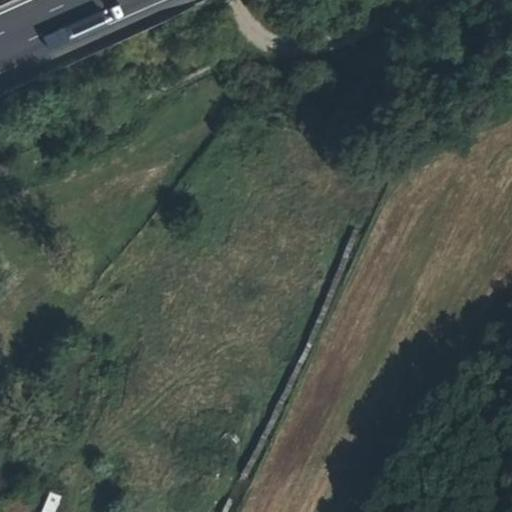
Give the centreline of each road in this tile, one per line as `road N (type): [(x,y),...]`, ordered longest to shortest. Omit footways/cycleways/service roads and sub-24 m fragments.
road 1 (track): [(228,0),(264,53),(343,52),(447,0)]
road 2 (track): [(196,127),(156,162),(70,211),(0,228)]
